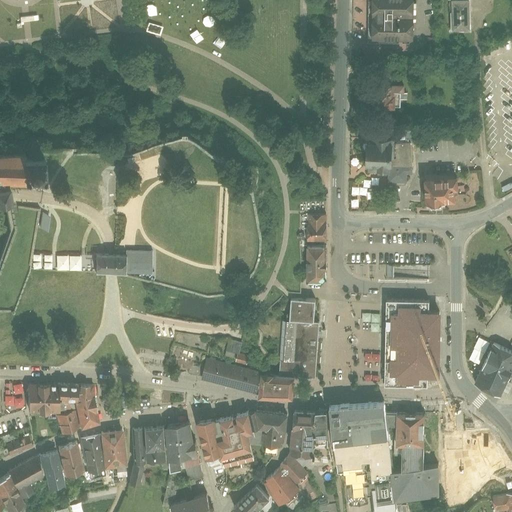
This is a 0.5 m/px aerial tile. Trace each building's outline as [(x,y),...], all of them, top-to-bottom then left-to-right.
[(368,0),(368,41),(412,41),(411,0),(368,0)] [(450,0),(451,28),(469,28),(468,0),(450,0)] [(394,81),(378,80),(377,107),(399,109),(400,100),(407,101),(407,93),(403,93),(403,84),(394,83),(394,81)] [(365,141),(365,174),(376,175),(376,177),(386,178),(386,184),(400,184),(406,184),(406,175),(410,175),(411,144),(418,144),(419,124),(405,124),(405,136),(393,136),(393,138),(371,137),(371,141),(365,141)] [(27,179),(45,179),(40,151),(0,154),(0,183),(11,184),(27,184),(27,179)] [(425,175),(426,202),(458,200),(457,187),(460,187),(459,173),(425,175)] [(0,202),(7,202),(8,201),(7,193),(5,186),(0,186),(0,202)] [(50,214),(39,208),(37,224),(47,229),(50,214)] [(326,241),(326,214),(306,214),(306,241),(326,241)] [(103,247),(97,247),(97,252),(98,267),(106,267),(112,267),(127,266),(126,246),(115,247),(111,247),(103,247)] [(325,277),(325,246),(305,246),(305,248),(299,248),(299,269),(301,269),(305,269),(306,282),(322,282),(322,277),(325,277)] [(317,338),(318,321),(313,320),(314,298),(290,297),(289,319),(280,318),(276,372),(293,372),(293,376),(315,377),(317,338)] [(430,301),(388,299),(385,387),(429,388),(430,378),(442,378),(444,313),(430,313),(430,301)] [(511,349),(492,340),(473,381),(500,394),(511,367),(511,349)] [(248,351),(236,348),(234,355),(233,360),(245,363),(248,351)] [(245,365),(205,356),(200,379),(255,392),(261,369),(245,365)] [(261,369),(258,394),(293,394),(293,376),(293,372),(276,372),(274,372),(274,370),(261,369)] [(55,378),(56,379),(56,397),(72,397),(75,397),(74,381),(74,378),(55,378)] [(56,379),(26,379),(26,406),(28,406),(46,406),(56,406),(56,397),(56,379)] [(72,407),(78,425),(97,419),(91,380),(74,381),(75,397),(72,397),(74,406),(72,407)] [(443,488),(439,460),(423,462),(424,408),(396,407),(396,409),(385,409),(384,400),(331,407),(334,438),(339,469),(355,468),(355,472),(368,470),(370,486),(350,488),(353,511),(373,508),(372,498),(375,497),(376,511),(382,511),(398,510),(396,494),(443,488)] [(253,426),(258,425),(263,426),(261,441),(264,442),(263,449),(276,451),(277,443),(283,444),(287,411),(254,406),(249,407),(253,426)] [(327,437),(326,406),(314,407),(315,408),(316,438),(327,437)] [(60,431),(78,425),(72,407),(54,412),(54,414),(60,431)] [(214,413),(196,417),(206,457),(222,453),(221,450),(252,443),(249,427),(253,426),(249,407),(215,415),(214,413)] [(315,408),(292,407),(289,450),(313,452),(314,438),(316,438),(315,408)] [(198,450),(190,418),(163,422),(168,456),(171,455),(172,467),(181,466),(180,461),(183,461),(186,462),(187,465),(199,462),(195,451),(198,450)] [(162,423),(140,425),(143,459),(166,457),(162,423)] [(140,425),(130,426),(132,460),(143,459),(140,425)] [(121,426),(98,428),(98,430),(101,462),(125,460),(121,426)] [(84,467),(101,462),(98,430),(77,435),(84,467)] [(3,440),(7,450),(30,442),(26,431),(3,440)] [(75,439),(55,444),(62,470),(82,465),(75,439)] [(47,486),(63,483),(55,447),(36,451),(38,464),(42,463),(47,486)] [(38,464),(36,451),(35,450),(6,466),(7,467),(19,490),(20,492),(31,486),(26,478),(40,470),(38,464)] [(253,450),(222,457),(223,464),(254,457),(253,450)] [(286,471),(287,471),(298,482),(309,471),(290,453),(280,463),(286,471)] [(141,463),(131,461),(126,480),(128,480),(136,482),(141,463)] [(266,478),(262,481),(278,505),(284,500),(286,504),(302,491),(286,471),(280,463),(264,476),(266,478)] [(7,467),(0,471),(0,497),(2,500),(6,508),(20,499),(16,492),(19,490),(7,467)] [(257,480),(231,502),(240,511),(251,511),(270,495),(257,480)] [(511,511),(511,486),(492,489),(494,504),(509,502),(509,511),(511,511)] [(207,488),(170,497),(171,500),(173,511),(214,511),(216,511),(214,505),(211,506),(207,488)]
